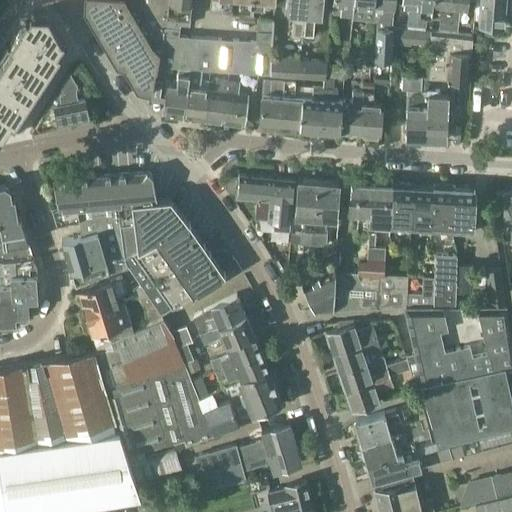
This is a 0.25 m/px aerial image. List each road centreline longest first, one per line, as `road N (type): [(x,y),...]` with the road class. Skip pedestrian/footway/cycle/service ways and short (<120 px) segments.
road 1 (residential): [(189,170),(270,275),(333,449),(347,511)]
road 2 (residential): [(189,170),(233,141),(476,162)]
road 3 (residential): [(23,155),(46,235),(46,301),(26,341),(0,348)]
road 4 (residential): [(149,129),(56,0)]
road 5 (residential): [(23,155),(149,129)]
